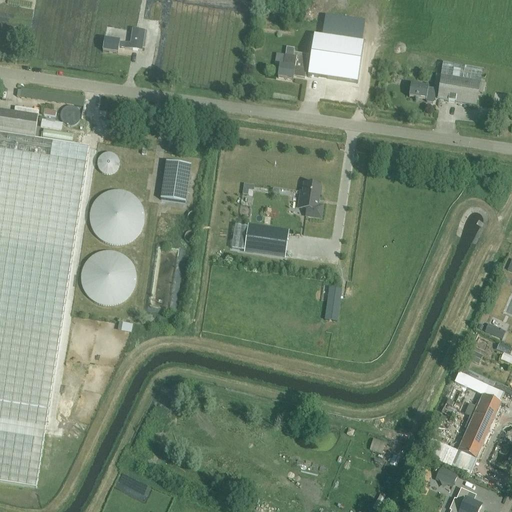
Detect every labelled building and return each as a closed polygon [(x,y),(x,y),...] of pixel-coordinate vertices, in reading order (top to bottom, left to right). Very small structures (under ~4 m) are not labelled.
[(142,52),(145,32),(133,30),(130,45),(120,44),(120,43),(105,41),(103,53),(118,55),(119,49),(142,52)] [(358,84),(362,56),(364,44),(314,36),(313,41),(308,77),(358,84)] [(287,49),(286,56),(293,57),(295,50),(287,49)] [(280,67),(278,78),(293,81),(293,77),(302,78),(305,79),(306,76),(309,56),(307,56),(295,54),(294,57),(293,57),(286,56),(285,56),(283,67),(280,67)] [(477,108),(479,94),(483,95),(485,82),(481,82),(483,71),(443,64),(438,91),(427,89),(411,86),(409,98),(426,101),(426,102),(427,104),(433,105),(434,103),(435,101),(477,108)] [(0,135),(34,140),(35,139),(39,140),(40,128),(36,128),(38,118),(0,111),(0,135)] [(89,149),(34,140),(0,135),(0,483),(36,489),(89,149)] [(100,171),(120,173),(122,157),(114,156),(114,154),(102,153),(100,171)] [(185,205),(190,166),(165,163),(159,201),(185,205)] [(241,209),(251,210),(254,187),(244,185),(241,209)] [(302,202),(301,210),(307,211),(306,217),(321,219),(323,207),(318,207),(320,188),(305,185),(303,194),(301,193),(300,201),(302,202)] [(105,194),(94,204),(92,221),(98,234),(104,241),(87,249),(86,259),(88,262),(97,254),(107,249),(123,251),(129,257),(136,254),(131,249),(135,246),(134,246),(148,234),(150,216),(142,201),(134,191),(116,189),(105,194)] [(285,258),(289,234),(249,228),(245,252),(285,258)] [(330,289),(325,321),(337,323),(342,290),(330,289)] [(486,333),(502,340),(506,334),(489,326),(486,333)] [(474,364),(470,372),(478,376),(482,368),(474,364)] [(453,391),(475,402),(481,389),(459,378),(453,391)] [(459,453),(476,461),(501,405),(483,397),(480,403),(478,402),(476,408),(470,406),(465,416),(470,418),(465,430),(468,431),(459,453)] [(376,444),(375,451),(385,453),(386,446),(376,444)] [(450,450),(443,465),(469,477),(476,461),(459,453),(450,450)] [(394,456),(390,465),(397,467),(400,459),(394,456)] [(441,468),(435,481),(452,489),(458,476),(441,468)] [(466,500),(469,494),(461,490),(456,501),(455,500),(450,511),(479,511),(482,507),(466,500)]
